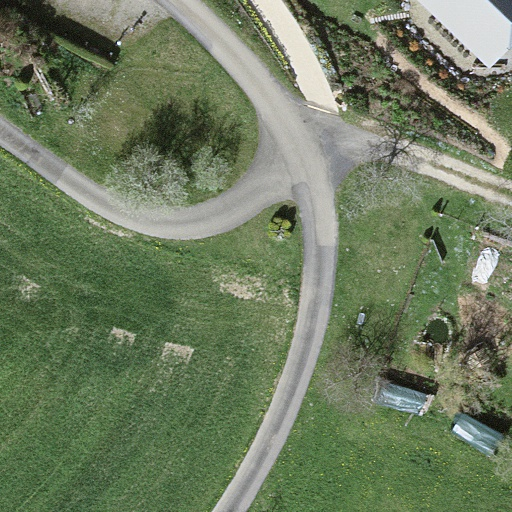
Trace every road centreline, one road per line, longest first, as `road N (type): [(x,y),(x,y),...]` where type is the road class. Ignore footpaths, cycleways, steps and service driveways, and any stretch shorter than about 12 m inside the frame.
road 1 (unclassified): [(232,511),(299,374),(318,302),(320,232),(302,141)]
road 2 (residential): [(302,141),(253,192),(209,217),(172,220),(129,211),(78,183),(0,125)]
road 3 (unclassified): [(302,141),(224,43),(176,0)]
road 4 (track): [(511,194),(388,145)]
